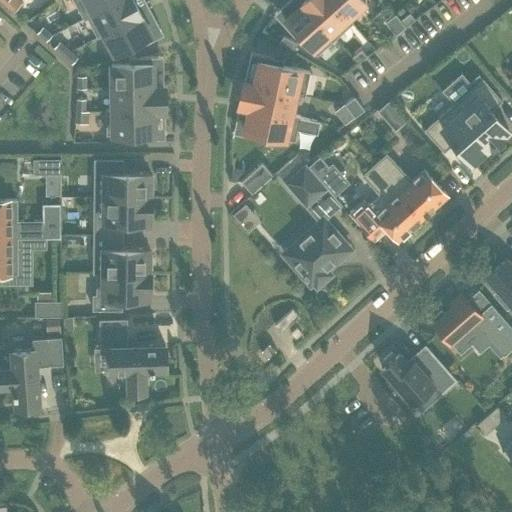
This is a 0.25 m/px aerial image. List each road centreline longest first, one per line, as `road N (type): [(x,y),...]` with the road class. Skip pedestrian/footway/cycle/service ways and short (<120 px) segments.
road 1 (residential): [(210,435),(197,221),(213,24)]
road 2 (residential): [(210,435),(247,424),(511,186)]
road 3 (residential): [(104,511),(210,435)]
